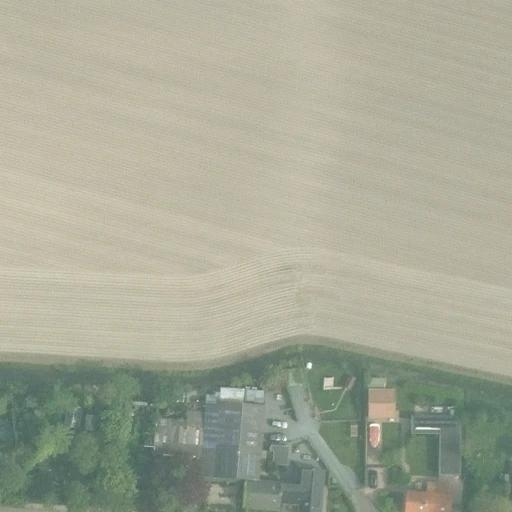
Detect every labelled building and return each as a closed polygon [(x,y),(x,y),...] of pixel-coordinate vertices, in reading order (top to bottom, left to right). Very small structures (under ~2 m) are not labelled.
[(280,393),(281,381),(268,380),(267,392),(280,393)] [(367,390),(368,419),(393,418),(393,390),(367,390)] [(143,435),(142,448),(152,448),(152,456),(200,459),(199,477),(244,481),(241,509),(277,511),(278,511),(279,504),(278,504),(280,484),(257,482),(261,430),(264,406),(231,403),(218,402),(218,406),(204,405),(204,413),(188,413),(187,422),(156,420),(155,435),(143,435)] [(461,415),(412,415),(412,434),(444,434),(444,476),(461,476),(461,415)] [(289,464),(290,445),(271,444),(270,463),(289,464)] [(280,484),(278,504),(279,504),(298,506),(297,511),(319,511),(323,473),(295,471),(294,485),(280,484)] [(404,511),(448,511),(450,496),(446,496),(447,486),(425,484),(425,494),(406,493),(404,511)]
